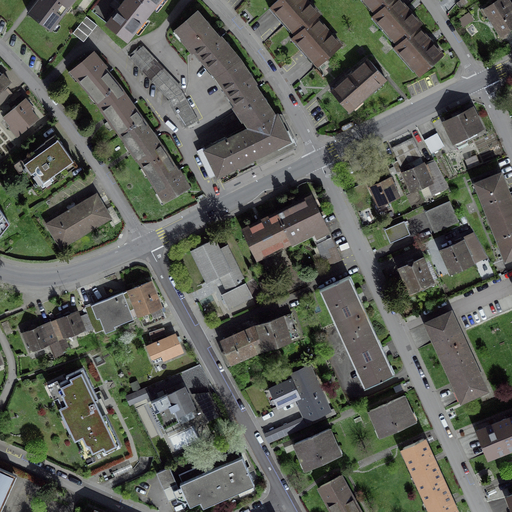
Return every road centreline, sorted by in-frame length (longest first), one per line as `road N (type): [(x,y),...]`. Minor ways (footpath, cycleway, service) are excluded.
road 1 (residential): [(318,159),(482,511)]
road 2 (residential): [(146,244),(285,499)]
road 3 (residential): [(0,45),(94,158),(146,244)]
road 4 (residential): [(211,0),(279,86),(318,159)]
road 5 (residential): [(146,244),(318,159)]
road 6 (residential): [(318,159),(479,83)]
road 7 (residential): [(0,272),(63,277),(146,244)]
road 8 (residential): [(134,511),(0,452)]
